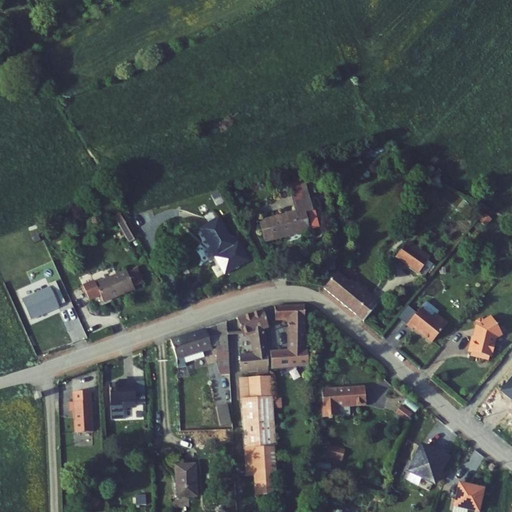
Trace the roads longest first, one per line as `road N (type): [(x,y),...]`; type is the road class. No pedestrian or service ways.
road 1 (tertiary): [(48,367),(242,300),(303,292),(511,462)]
road 2 (unclassified): [(48,367),(55,511)]
